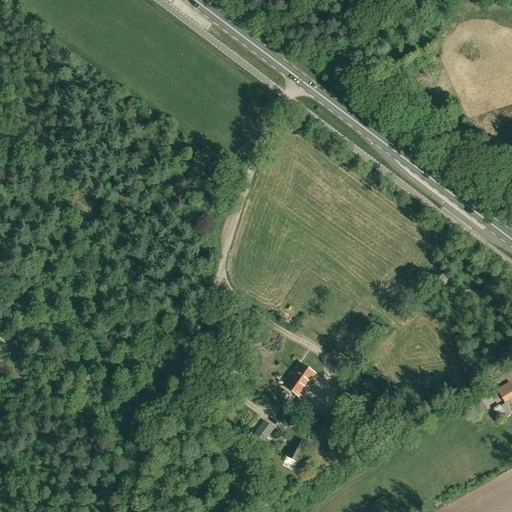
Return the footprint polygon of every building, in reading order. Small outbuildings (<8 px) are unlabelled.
[(309,388),(306,386),(315,374),(301,364),(298,369),(295,367),(292,373),(294,374),(285,386),(299,396),(300,395),(303,396),(309,388)] [(505,403),(500,406),(499,404),(493,409),(498,417),(504,413),(507,417),(511,414),(511,385),(509,382),(496,390),(505,403)] [(338,391),(334,400),(342,404),(346,395),(338,391)] [(488,412),(482,402),(473,408),(478,418),(488,412)] [(346,415),(332,405),(324,417),(333,423),(338,426),(346,415)] [(264,420),(253,435),(263,443),(275,429),(264,420)] [(296,438),(287,456),(297,462),(307,444),(296,438)]
